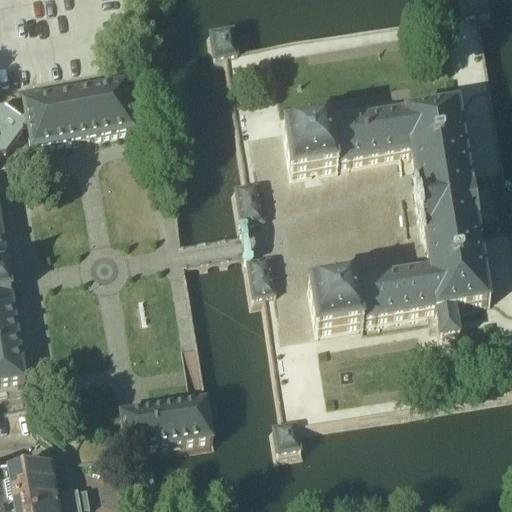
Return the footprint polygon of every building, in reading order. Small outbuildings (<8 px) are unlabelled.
[(0,0),(0,97),(118,77),(114,54),(132,51),(123,0),(0,0)] [(485,0),(466,0),(461,1),(466,24),(466,27),(477,26),(489,24),(485,0)] [(233,36),(210,40),(214,67),(227,65),(238,63),(238,60),(233,36)] [(126,90),(22,109),(26,127),(27,136),(32,158),(135,139),(126,90)] [(0,163),(6,163),(7,161),(23,140),(22,137),(27,136),(26,127),(21,128),(5,116),(0,116),(0,163)] [(457,116),(330,136),(330,133),(283,141),(291,188),(337,180),(337,178),(411,166),(416,198),(414,199),(417,223),(422,249),(424,249),(429,281),(355,293),(355,290),(308,298),(316,345),(362,337),(362,335),(436,323),(440,351),(459,348),(454,320),(489,314),(476,232),(477,232),(474,215),(471,198),(470,198),(457,116)] [(247,194),(235,196),(241,234),(264,230),(258,192),(247,194)] [(0,391),(25,388),(9,290),(0,230),(0,391)] [(246,270),(270,267),(271,265),(268,247),(265,231),(264,230),(241,234),(243,251),(246,270)] [(270,267),(246,270),(252,307),(264,305),(276,304),(270,267)] [(129,420),(120,421),(126,462),(135,461),(154,458),(213,449),(206,408),(129,420)] [(283,434),(273,436),(277,462),(300,458),(296,435),(295,433),(283,434)] [(38,475),(6,481),(6,482),(0,483),(0,511),(57,511),(51,474),(38,476),(38,475)]
